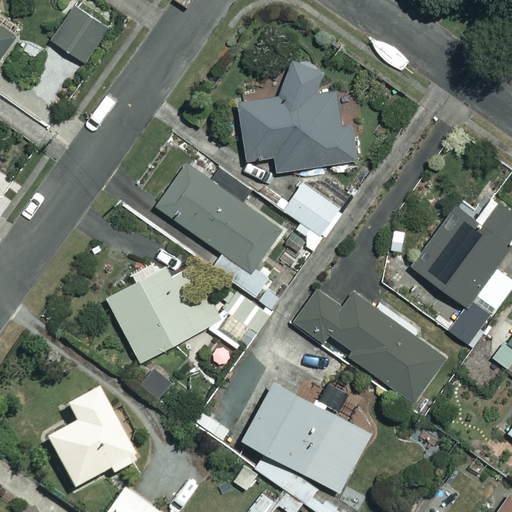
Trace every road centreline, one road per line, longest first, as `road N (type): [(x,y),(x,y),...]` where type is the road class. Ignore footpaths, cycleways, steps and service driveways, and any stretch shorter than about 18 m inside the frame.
road 1 (residential): [(0,286),(204,0)]
road 2 (residential): [(359,0),(511,110)]
